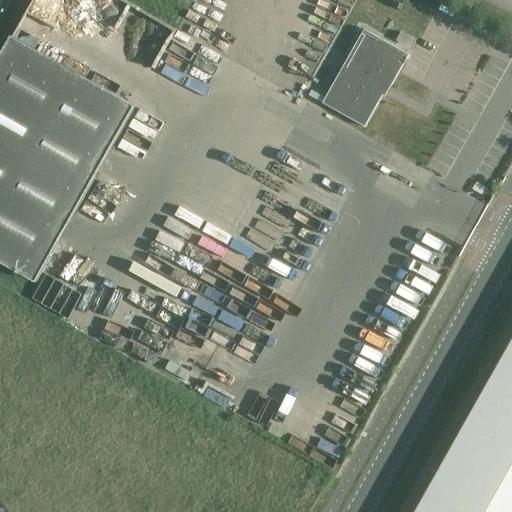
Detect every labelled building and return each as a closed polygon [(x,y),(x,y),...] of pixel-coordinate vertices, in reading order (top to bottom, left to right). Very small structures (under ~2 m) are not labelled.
[(174,19),(166,40),(171,42),(167,53),(184,59),(187,50),(190,52),(199,29),(174,19)] [(349,57),(322,103),(364,127),(382,95),(383,93),(388,86),(388,85),(391,87),(408,55),(364,30),(349,57)] [(204,35),(200,43),(217,52),(221,44),(204,35)] [(13,37),(0,60),(0,260),(37,281),(135,106),(13,37)] [(271,168),(266,182),(285,188),(290,174),(271,168)] [(104,215),(115,194),(94,183),(83,204),(104,215)] [(306,187),(302,195),(318,205),(323,197),(306,187)] [(415,280),(421,282),(444,234),(427,226),(415,251),(413,250),(397,285),(410,291),(415,280)] [(242,265),(249,247),(225,237),(218,256),(242,265)] [(182,251),(208,261),(212,251),(186,240),(182,251)] [(167,280),(188,293),(199,276),(178,263),(167,280)] [(191,297),(185,309),(210,321),(216,309),(191,297)] [(253,343),(264,325),(242,311),(230,329),(253,343)] [(165,335),(170,324),(148,313),(142,324),(165,335)] [(171,342),(195,352),(205,332),(181,321),(171,342)] [(151,355),(157,343),(146,337),(140,350),(151,355)] [(511,511),(511,340),(414,511),(511,511)] [(344,372),(340,381),(365,394),(370,386),(344,372)] [(304,392),(295,411),(317,423),(327,404),(304,392)]
